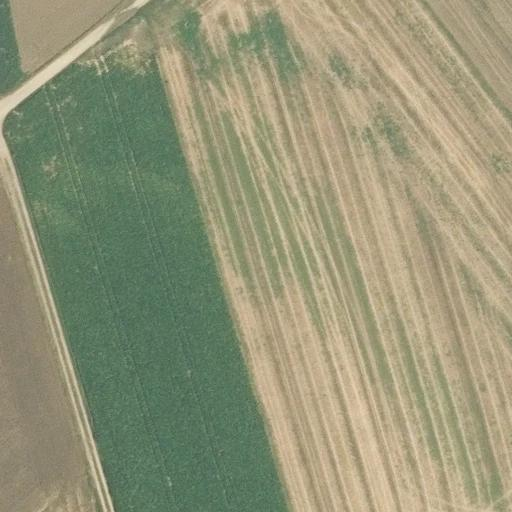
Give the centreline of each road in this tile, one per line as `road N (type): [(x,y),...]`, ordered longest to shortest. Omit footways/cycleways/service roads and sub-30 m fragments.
road 1 (track): [(0,138),(108,511)]
road 2 (track): [(140,0),(0,109)]
